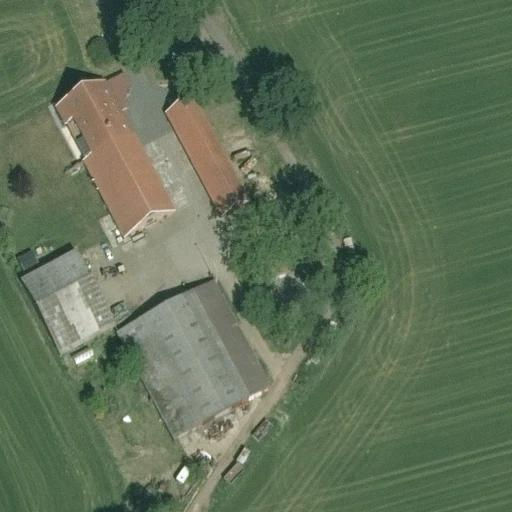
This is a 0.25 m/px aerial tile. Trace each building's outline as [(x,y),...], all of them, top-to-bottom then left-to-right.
[(112,85),(53,117),(121,240),(180,207),(112,85)] [(200,104),(170,121),(224,218),(254,201),(200,104)] [(89,257),(31,287),(66,356),(125,327),(89,257)] [(267,284),(263,303),(271,318),(288,325),(306,320),(316,306),(315,287),(303,275),(281,273),(267,284)] [(220,290),(126,341),(181,441),(275,390),(220,290)]
